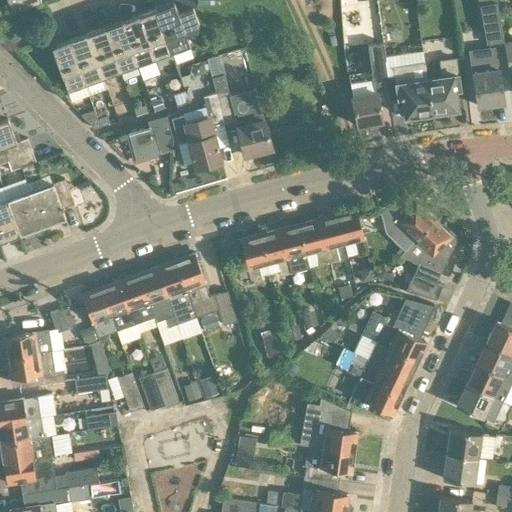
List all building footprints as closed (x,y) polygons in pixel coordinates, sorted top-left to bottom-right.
[(7,0),(11,9),(36,0),(7,0)] [(155,9),(171,53),(189,46),(185,36),(196,31),(198,24),(192,8),(177,13),(173,2),(155,9)] [(486,45),(503,42),(497,2),(479,5),(486,45)] [(154,59),(171,53),(155,9),(138,15),(154,59)] [(137,65),(154,59),(138,15),(120,21),(137,65)] [(119,71),(137,65),(120,21),(103,27),(119,71)] [(102,78),(119,71),(103,27),(86,34),(102,78)] [(85,84),(102,78),(86,34),(69,40),(85,84)] [(67,91),(85,84),(69,40),(51,46),(67,91)] [(511,41),(503,43),(507,69),(511,68),(511,41)] [(368,46),(372,80),(374,88),(387,86),(388,86),(387,77),(385,61),(386,61),(385,57),(383,44),(368,46)] [(492,53),(491,48),(470,50),(477,106),(504,103),(499,67),(498,67),(496,53),(492,53)] [(424,62),(432,113),(434,113),(437,115),(444,114),(445,111),(458,109),(455,92),(462,91),(456,58),(439,60),(441,75),(430,77),(428,62),(424,62)] [(428,114),(432,113),(424,62),(392,67),(396,100),(402,99),(405,117),(417,115),(420,118),(427,117),(428,114)] [(219,105),(223,125),(235,121),(236,124),(244,155),(272,148),(263,117),(260,106),(233,112),(223,75),(211,78),(215,94),(219,105)] [(357,126),(382,121),(376,90),(351,95),(357,126)] [(175,95),(178,105),(186,102),(187,94),(186,91),(175,95)] [(211,128),(223,125),(219,105),(215,94),(204,97),(206,105),(181,111),(183,116),(186,140),(194,169),(221,162),(214,133),(213,133),(211,128)] [(162,96),(150,100),(154,112),(166,107),(162,96)] [(135,117),(147,113),(145,104),(132,108),(135,117)] [(100,127),(98,119),(95,110),(81,115),(94,128),(100,127)] [(98,119),(100,127),(110,123),(108,116),(98,119)] [(130,134),(136,157),(156,151),(157,154),(172,150),(173,140),(167,116),(147,121),(149,129),(130,134)] [(178,142),(186,140),(183,116),(171,119),(178,142)] [(6,160),(32,150),(27,138),(15,143),(7,120),(0,122),(0,153),(4,152),(6,160)] [(0,153),(0,165),(8,163),(11,171),(36,162),(32,150),(6,160),(4,152),(0,153)] [(29,192),(41,227),(65,218),(61,208),(73,204),(64,180),(29,192)] [(19,235),(41,227),(29,192),(6,201),(19,235)] [(414,241),(433,220),(418,206),(421,203),(412,195),(390,201),(391,205),(378,208),(385,233),(403,250),(413,240),(414,241)] [(0,242),(19,235),(6,201),(0,202),(0,242)] [(337,214),(345,245),(354,243),(358,256),(367,253),(364,240),(366,240),(365,236),(363,236),(356,209),(337,214)] [(335,248),(345,245),(337,214),(317,219),(328,263),(338,261),(335,248)] [(309,268),(328,263),(317,219),(298,224),(306,255),(308,262),(309,268)] [(433,220),(414,241),(425,251),(418,266),(438,275),(450,249),(459,239),(450,231),(447,233),(433,220)] [(298,265),(308,262),(306,255),(298,224),(278,229),(290,273),(293,283),(302,281),(298,265)] [(282,286),(293,283),(290,273),(278,229),(260,234),(267,265),(277,263),(282,286)] [(258,268),(267,265),(260,234),(240,239),(241,242),(240,242),(246,266),(245,266),(246,270),(247,270),(251,284),(261,281),(258,268)] [(190,303),(196,317),(217,309),(222,325),(236,321),(227,291),(209,296),(205,283),(207,283),(205,280),(204,280),(194,253),(175,260),(190,303)] [(177,325),(196,317),(190,303),(175,260),(156,267),(172,310),(177,325)] [(182,338),(177,325),(172,310),(156,267),(138,274),(152,313),(157,326),(164,345),(182,338)] [(358,270),(361,283),(374,280),(371,267),(358,270)] [(436,300),(436,299),(432,298),(437,284),(413,273),(405,291),(436,300)] [(138,274),(119,280),(133,320),(152,313),(138,274)] [(119,280),(101,287),(116,331),(135,324),(133,320),(119,280)] [(337,287),(340,299),(352,296),(349,284),(337,287)] [(97,337),(116,331),(101,287),(82,294),(91,320),(89,321),(91,325),(93,325),(97,337)] [(323,301),(326,311),(337,308),(335,298),(323,301)] [(485,342),(511,354),(511,304),(509,303),(500,323),(495,320),(485,342)] [(68,308),(61,310),(67,326),(74,324),(68,308)] [(56,333),(68,329),(61,309),(49,313),(56,333)] [(301,314),(305,328),(318,325),(314,310),(301,314)] [(375,341),(418,358),(426,342),(401,330),(401,328),(397,326),(396,328),(384,322),(386,318),(371,311),(364,327),(351,322),(340,317),(334,322),(375,341)] [(284,326),(287,342),(301,338),(297,323),(284,326)] [(84,343),(96,339),(92,326),(80,331),(84,343)] [(277,327),(260,332),(267,356),(284,352),(277,327)] [(333,342),(337,333),(327,328),(319,335),(333,342)] [(7,358),(52,351),(48,330),(6,337),(6,336),(3,336),(7,358)] [(313,341),(303,350),(316,356),(322,345),(313,341)] [(410,376),(418,358),(375,341),(368,357),(410,376)] [(98,376),(106,375),(109,369),(99,342),(90,345),(98,376)] [(511,354),(485,342),(475,362),(511,379),(511,354)] [(52,351),(7,358),(10,378),(40,373),(42,384),(65,380),(64,369),(68,369),(65,349),(52,351)] [(154,372),(164,405),(165,407),(178,403),(161,354),(149,358),(154,372)] [(401,394),(410,376),(368,357),(363,368),(342,358),(339,365),(360,375),(401,394)] [(465,384),(502,401),(511,380),(511,379),(475,362),(465,384)] [(294,376),(299,367),(293,363),(287,372),(294,376)] [(392,414),(401,394),(360,375),(339,365),(332,378),(344,383),(349,372),(359,377),(350,395),(362,401),(363,400),(392,414)] [(130,412),(143,407),(130,372),(117,377),(130,412)] [(149,410),(164,405),(154,372),(138,378),(149,410)] [(210,373),(197,378),(205,399),(218,394),(210,373)] [(106,375),(98,376),(74,379),(76,393),(99,390),(107,389),(108,389),(106,375)] [(201,397),(195,381),(182,386),(188,402),(201,397)] [(492,422),(502,401),(465,384),(455,405),(492,422)] [(109,401),(107,389),(99,390),(101,402),(109,401)] [(0,421),(41,416),(38,395),(23,398),(0,401),(0,421)] [(317,405),(305,403),(299,444),(353,451),(355,432),(347,430),(350,411),(318,398),(317,405)] [(91,430),(117,425),(115,412),(85,417),(87,430),(91,430)] [(0,442),(44,436),(51,435),(56,434),(53,414),(41,416),(0,421),(0,442)] [(445,454),(478,458),(491,460),(495,435),(449,429),(445,454)] [(283,448),(285,435),(272,433),(270,446),(283,448)] [(44,436),(0,442),(0,443),(3,463),(32,459),(32,458),(50,455),(53,455),(51,435),(44,436)] [(285,435),(283,448),(295,449),(297,437),(285,435)] [(350,472),(353,451),(299,444),(296,465),(304,466),(302,477),(325,481),(327,469),(350,472)] [(254,450),(236,447),(234,465),(252,467),(254,450)] [(475,483),(478,458),(445,454),(442,479),(475,483)] [(21,494),(68,486),(98,482),(96,467),(64,472),(64,474),(53,476),(50,455),(32,458),(32,459),(3,463),(6,483),(19,481),(21,494)] [(496,495),(511,497),(511,486),(498,484),(496,495)] [(72,511),(68,486),(21,494),(23,506),(10,508),(10,511),(72,511)] [(285,505),(328,511),(346,511),(350,509),(346,503),(347,494),(345,494),(319,490),(319,489),(315,488),(314,490),(301,488),(299,499),(293,498),(293,494),(267,491),(266,503),(285,505)] [(511,497),(496,495),(494,506),(511,508),(511,497)] [(437,511),(479,511),(480,508),(471,507),(472,501),(440,496),(437,511)] [(130,497),(118,499),(120,511),(124,511),(132,511),(130,497)] [(223,511),(257,511),(259,503),(223,497),(221,511),(223,511)]
